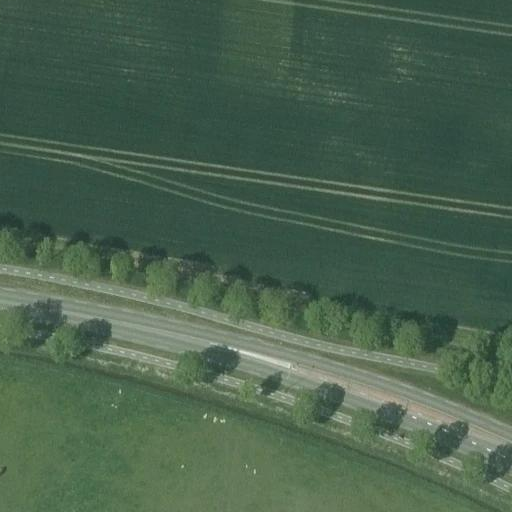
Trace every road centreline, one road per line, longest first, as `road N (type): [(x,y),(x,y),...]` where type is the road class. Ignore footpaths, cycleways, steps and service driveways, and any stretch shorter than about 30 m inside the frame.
road 1 (primary): [(140,326),(377,410),(511,470)]
road 2 (primary): [(511,436),(294,357),(140,326)]
road 3 (primary): [(140,326),(0,299)]
